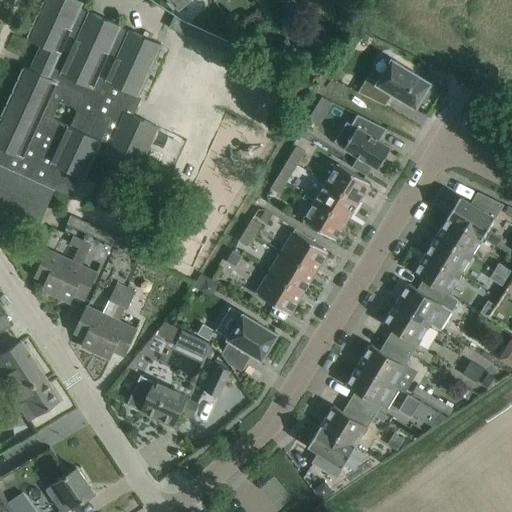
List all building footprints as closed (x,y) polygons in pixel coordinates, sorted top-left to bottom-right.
[(37,71),(25,66),(0,119),(0,203),(40,222),(47,207),(49,203),(55,190),(70,196),(70,197),(79,177),(84,179),(96,153),(137,171),(139,172),(160,126),(127,111),(134,94),(140,96),(163,46),(80,7),(83,1),(81,0),(44,0),(27,38),(48,48),(37,71)] [(183,21),(174,15),(168,28),(186,36),(187,34),(232,54),(241,59),(245,50),(183,21)] [(316,26),(310,30),(320,44),(325,40),(316,26)] [(321,53),(305,48),(301,60),(316,66),(321,53)] [(368,73),(356,91),(386,105),(393,93),(416,107),(420,99),(424,101),(432,88),(429,86),(431,83),(393,57),(378,80),(368,73)] [(347,121),(335,141),(359,156),(352,166),(367,175),(373,165),(379,168),(390,147),(379,140),(387,128),(358,114),(352,124),(347,121)] [(289,158),(297,163),(305,150),(296,145),(289,158)] [(277,177),(286,182),(297,163),(289,158),(277,177)] [(338,162),(326,181),(358,201),(370,182),(338,162)] [(271,188),(279,193),(286,182),(277,177),(271,188)] [(326,181),(315,200),(347,219),(358,201),(326,181)] [(460,195),(448,216),(483,237),(496,245),(502,236),(488,228),(503,203),(479,191),(472,203),(460,195)] [(347,219),(315,200),(303,219),(335,238),(347,219)] [(67,224),(156,264),(160,255),(71,215),(67,224)] [(448,216),(437,234),(471,255),(482,237),(482,238),(483,237),(448,216)] [(245,229),(254,234),(260,223),(252,218),(245,229)] [(239,240),(247,245),(254,234),(245,229),(239,240)] [(296,231),(283,252),(315,271),(328,250),(296,231)] [(437,234),(426,253),(460,274),(471,255),(437,234)] [(42,289),(56,295),(83,239),(74,235),(64,257),(48,249),(36,275),(46,280),(42,289)] [(83,239),(56,295),(70,302),(74,293),(85,298),(97,272),(82,265),(92,243),(83,239)] [(226,260),(235,266),(241,255),(233,250),(226,260)] [(283,252),(271,273),(303,292),(315,271),(283,252)] [(426,253),(415,271),(449,292),(460,274),(426,253)] [(494,269),(506,277),(511,269),(499,262),(494,269)] [(489,277),(502,285),(506,277),(494,269),(489,277)] [(258,294),(290,313),(303,292),(271,273),(258,294)] [(408,282),(396,302),(430,323),(440,330),(459,299),(425,278),(418,288),(408,282)] [(110,300),(119,304),(127,286),(118,282),(110,300)] [(119,304),(128,308),(136,290),(127,286),(119,304)] [(471,306),(480,312),(488,317),(495,304),(478,293),(471,306)] [(394,329),(387,339),(411,354),(417,343),(418,343),(430,323),(396,302),(384,323),(394,329)] [(81,345),(95,352),(112,317),(87,305),(75,332),(85,337),(81,345)] [(222,352),(228,362),(241,370),(252,353),(262,359),(278,334),(261,323),(243,313),(228,338),(229,339),(222,352)] [(112,317),(95,352),(110,358),(114,350),(124,355),(137,329),(112,317)] [(178,339),(176,344),(205,357),(211,342),(165,321),(158,329),(178,339)] [(371,343),(359,364),(393,384),(405,364),(411,354),(387,339),(381,350),(371,343)] [(0,353),(0,375),(27,418),(57,399),(19,341),(0,353)] [(471,360),(464,373),(478,381),(486,368),(471,360)] [(359,364),(346,384),(357,390),(350,400),(374,415),(381,404),(388,408),(400,389),(393,384),(359,364)] [(230,371),(218,365),(206,391),(218,397),(230,371)] [(496,375),(489,371),(482,382),(489,386),(496,375)] [(155,381),(150,392),(142,410),(173,424),(180,410),(192,416),(197,403),(186,397),(187,396),(155,381)] [(334,405),(321,424),(356,446),(356,445),(367,425),(368,425),(374,415),(350,400),(344,411),(334,405)] [(421,401),(414,412),(430,422),(433,425),(446,416),(437,411),(421,401)] [(356,446),(321,424),(308,445),(319,451),(313,462),(336,477),(343,466),(356,446)] [(395,432),(389,443),(398,448),(404,437),(395,432)] [(45,490),(56,504),(61,511),(66,511),(78,504),(95,493),(77,467),(61,479),(45,490)] [(16,511),(0,488),(0,511),(16,511)]
